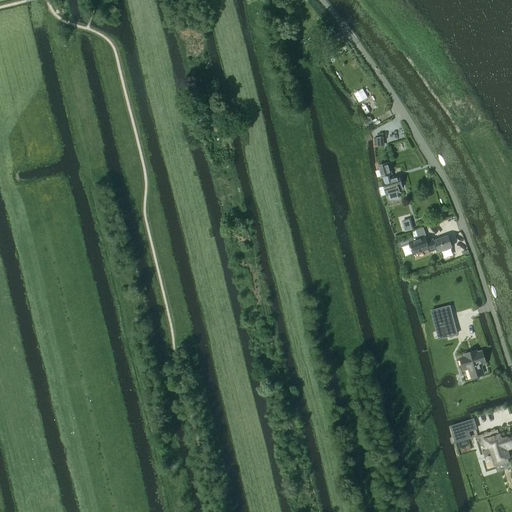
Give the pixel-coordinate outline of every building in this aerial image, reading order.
[(370,117),(368,118),(367,116),(362,119),(366,125),(372,121),(370,117)] [(388,163),(378,166),(381,178),(383,177),(384,180),(381,180),(387,197),(388,196),(390,200),(399,198),(397,192),(399,192),(398,189),(402,188),(398,176),(389,179),(388,175),(391,174),(388,163)] [(410,219),(401,221),(405,232),(413,230),(410,219)] [(413,237),(413,238),(398,243),(399,246),(408,243),(412,255),(436,247),(438,252),(452,248),(448,236),(434,241),(433,239),(425,241),(424,238),(426,237),(423,228),(412,232),(411,232),(411,233),(413,237)] [(449,306),(438,309),(441,317),(452,314),(449,306)] [(457,334),(454,325),(445,328),(445,330),(442,331),(443,333),(437,334),(439,339),(457,334)] [(476,354),(475,351),(463,355),(464,357),(459,359),(463,370),(468,369),(471,378),(483,375),(479,365),(485,363),(481,352),(476,354)] [(462,423),(465,432),(476,429),(473,419),(462,423)] [(493,460),(495,467),(508,463),(507,458),(509,457),(506,449),(511,447),(511,435),(501,439),(500,435),(498,435),(497,430),(477,436),(480,446),(485,444),(486,447),(493,445),(498,459),(493,460)]
